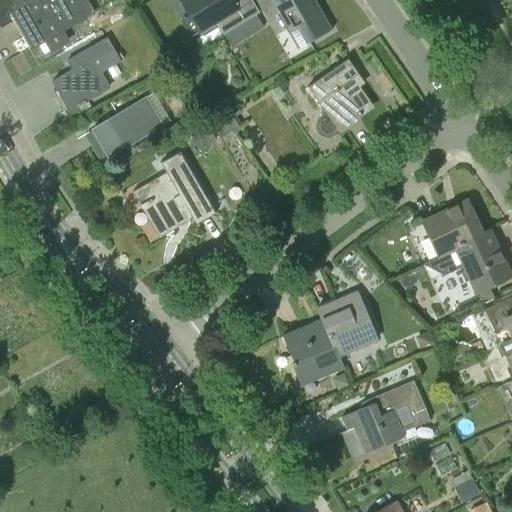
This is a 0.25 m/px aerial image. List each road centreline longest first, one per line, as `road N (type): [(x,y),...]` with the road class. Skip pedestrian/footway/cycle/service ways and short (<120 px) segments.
road 1 (residential): [(167,343),(464,122)]
road 2 (secondary): [(288,511),(167,343)]
road 3 (secondary): [(140,364),(261,511)]
road 4 (secondary): [(167,343),(129,297),(50,229)]
road 5 (secondary): [(50,229),(61,258),(140,364)]
road 6 (residential): [(464,122),(380,0)]
